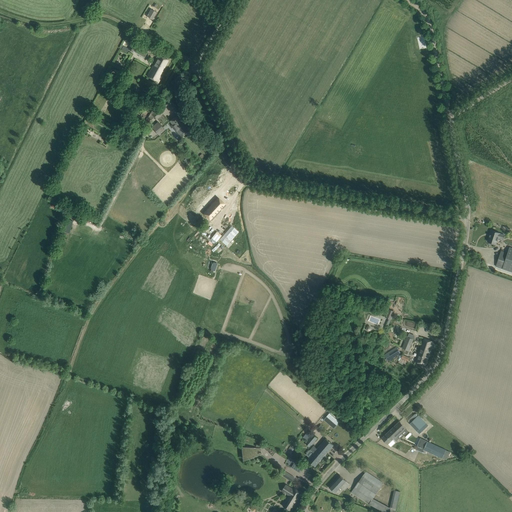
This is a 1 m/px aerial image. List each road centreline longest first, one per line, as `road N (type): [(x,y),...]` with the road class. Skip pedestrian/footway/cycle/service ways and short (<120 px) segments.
road 1 (unclassified): [(467,218),(257,178),(196,67),(114,19),(93,16)]
road 2 (unclassified): [(307,511),(331,469),(438,362),(467,218)]
road 3 (unclassified): [(467,218),(453,123),(511,78)]
road 4 (track): [(406,0),(426,19),(453,123)]
